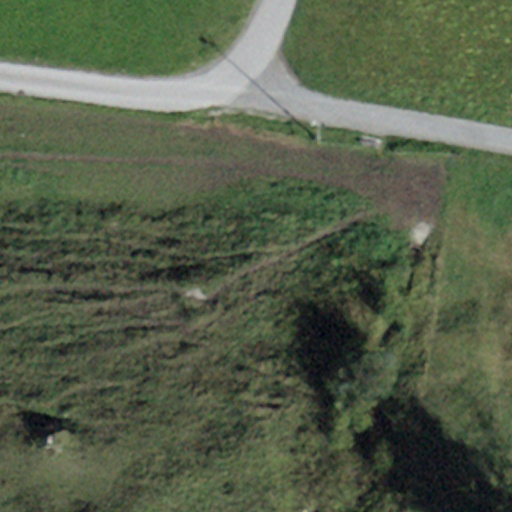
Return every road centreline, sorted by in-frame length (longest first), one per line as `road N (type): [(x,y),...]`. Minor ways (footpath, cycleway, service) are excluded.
road 1 (unclassified): [(279,0),(249,91),(113,89),(0,75)]
road 2 (track): [(249,91),(511,142)]
